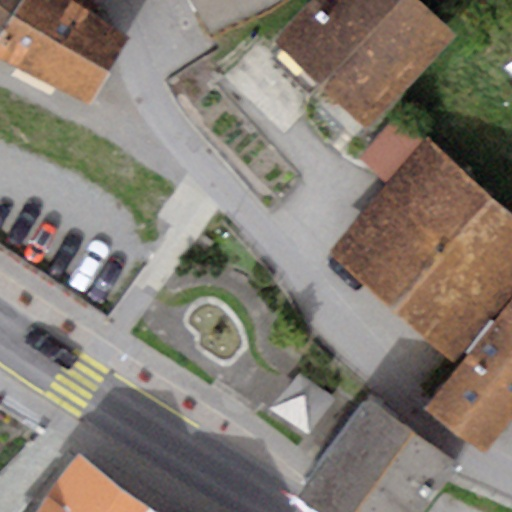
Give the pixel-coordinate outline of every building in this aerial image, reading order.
[(73,0),(24,0),(0,33),(0,56),(90,105),(129,37),(73,0)] [(0,0),(0,33),(24,0),(0,0)] [(191,0),(206,33),(279,0),(191,0)] [(456,35),(418,0),(335,0),(333,3),(329,0),(312,0),(274,41),(368,128),(456,35)] [(511,214),(399,116),(361,159),(389,184),(328,254),(460,368),(511,302),(511,214)] [(45,290),(111,314),(123,282),(57,258),(45,290)] [(511,416),(511,302),(460,368),(427,409),(484,452),(511,416)] [(422,511),(459,463),(370,399),(300,494),(324,511),(422,511)] [(154,511),(78,458),(37,511),(154,511)]
